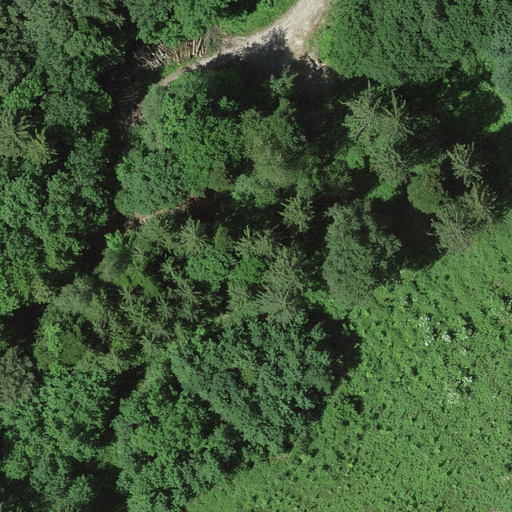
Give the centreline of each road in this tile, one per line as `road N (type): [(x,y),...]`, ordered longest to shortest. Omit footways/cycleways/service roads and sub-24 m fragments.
road 1 (track): [(0,360),(76,268),(151,96),(191,67),(272,38),(307,0)]
road 2 (track): [(511,198),(461,109),(245,49)]
